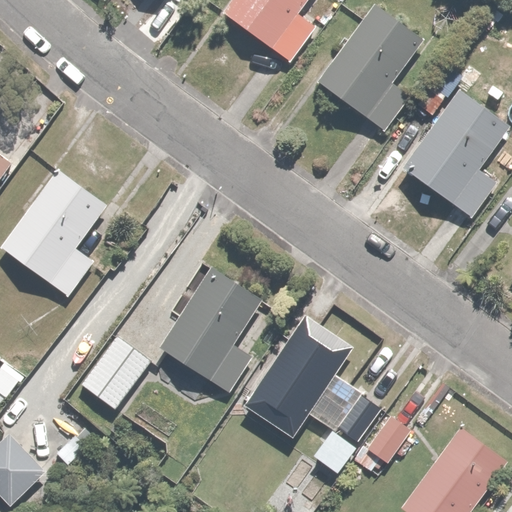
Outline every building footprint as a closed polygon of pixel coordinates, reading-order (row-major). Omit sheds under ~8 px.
[(315,0),(232,0),(223,13),(293,63),(319,27),(304,17),(315,0)] [(375,5),(318,80),(383,130),(410,94),(394,82),(424,42),(375,5)] [(511,128),(511,126),(458,89),(403,169),(474,218),(501,180),(484,168),(511,128)] [(0,187),(14,164),(0,155),(0,187)] [(112,205),(60,166),(1,247),(70,297),(99,257),(83,245),(112,205)] [(212,268),(159,346),(228,393),(253,356),(234,343),(262,301),(212,268)] [(292,437),(352,347),(304,315),(244,406),(292,437)] [(154,364),(120,338),(84,383),(118,410),(154,364)] [(0,406),(3,408),(22,379),(3,366),(0,369),(0,406)] [(384,407),(361,393),(340,426),(362,441),(384,407)] [(366,445),(391,465),(417,433),(392,413),(366,445)] [(103,439),(89,424),(56,454),(70,469),(103,439)] [(403,508),(408,511),(473,511),(509,463),(461,428),(403,508)] [(0,499),(4,496),(15,506),(52,469),(13,430),(0,443),(0,499)] [(337,431),(316,456),(338,474),(358,449),(337,431)]
